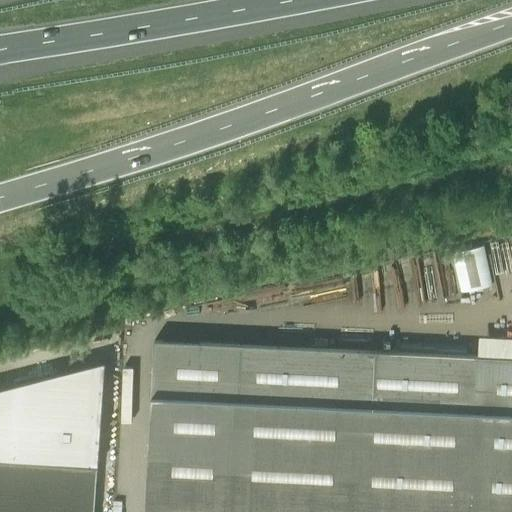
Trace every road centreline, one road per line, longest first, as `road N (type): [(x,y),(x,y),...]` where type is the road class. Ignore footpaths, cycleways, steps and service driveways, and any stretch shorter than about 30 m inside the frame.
road 1 (motorway): [(0,197),(511,25)]
road 2 (motorway): [(0,53),(305,0)]
